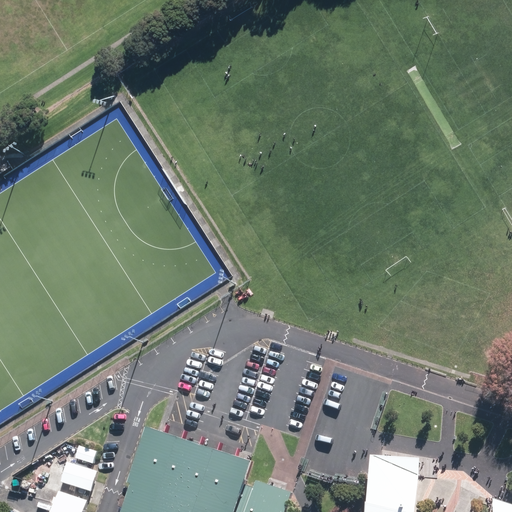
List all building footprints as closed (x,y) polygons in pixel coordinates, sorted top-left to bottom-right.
[(0,172),(11,166),(8,162),(0,166),(0,172)] [(261,460),(254,458),(157,427),(138,482),(142,483),(135,503),(132,511),(288,511),(295,493),(278,487),(260,481),(258,486),(253,485),(261,460)] [(97,464),(101,450),(82,445),(79,458),(97,464)] [(421,511),(424,456),(376,455),(372,511),(421,511)] [(102,470),(71,461),(65,481),(96,490),(102,470)] [(88,511),(92,501),(63,490),(55,511),(88,511)] [(511,511),(511,499),(500,495),(501,511),(511,511)]
